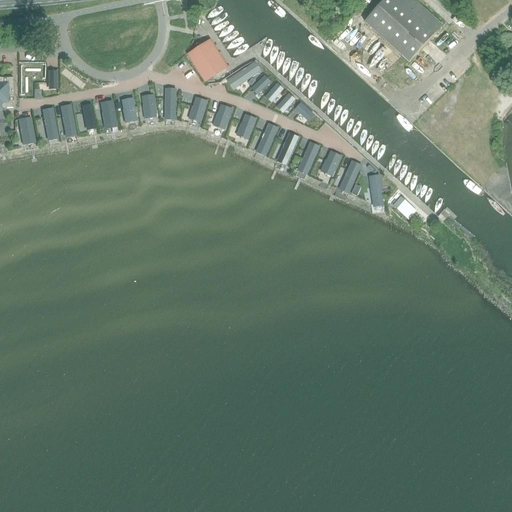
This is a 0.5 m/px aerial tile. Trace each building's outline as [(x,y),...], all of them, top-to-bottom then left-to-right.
[(385,0),(365,23),(409,63),(443,26),(415,1),(407,9),(395,0),(385,0)] [(190,56),(205,81),(226,67),(210,42),(190,56)] [(255,66),(226,83),(232,92),(260,74),(255,66)] [(47,74),(47,92),(56,93),(56,74),(47,74)] [(0,78),(0,110),(2,111),(2,108),(14,108),(13,78),(0,78)] [(276,86),(263,99),(270,106),(283,92),(276,86)] [(175,91),(164,91),(164,122),(175,122),(175,91)] [(454,98),(461,106),(469,99),(461,91),(454,98)] [(288,96),(275,110),(282,116),(295,103),(288,96)] [(154,97),(140,98),(142,121),(156,120),(154,97)] [(207,104),(195,100),(188,122),(200,126),(207,104)] [(436,110),(445,104),(442,100),(434,106),(436,110)] [(132,101),(120,103),(124,126),(136,124),(132,101)] [(111,104),(99,106),(103,132),(116,130),(111,104)] [(300,105),(294,112),(307,124),(314,117),(300,105)] [(90,107),(81,109),(86,134),(95,132),(90,107)] [(232,112),(220,107),(212,128),(224,133),(232,112)] [(450,120),(454,111),(444,107),(440,116),(450,120)] [(70,108),(59,110),(65,141),(76,139),(70,108)] [(52,111),(41,113),(47,144),(58,142),(52,111)] [(256,122),(244,118),(236,139),(248,143),(256,122)] [(30,119),(17,122),(22,148),(35,146),(30,119)] [(278,130),(268,126),(255,154),(266,159),(278,130)] [(300,139),(290,134),(276,164),(286,169),(300,139)] [(320,149),(310,144),(296,174),(306,179),(320,149)] [(338,146),(333,153),(345,160),(350,154),(338,146)] [(342,159),(330,153),(320,175),(333,181),(342,159)] [(362,168),(352,163),(339,192),(348,196),(362,168)] [(379,177),(368,179),(372,210),(383,209),(379,177)] [(402,198),(394,207),(409,220),(417,211),(402,198)]
